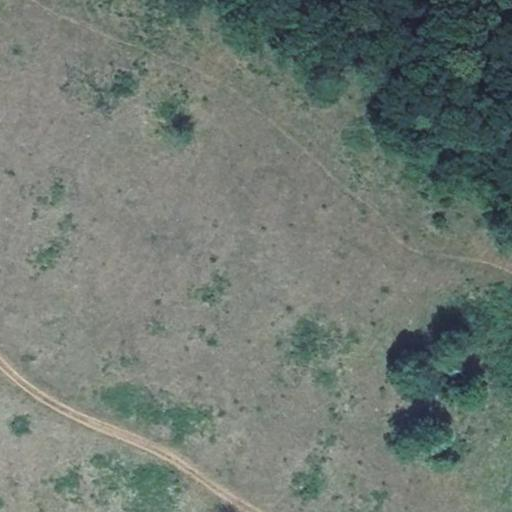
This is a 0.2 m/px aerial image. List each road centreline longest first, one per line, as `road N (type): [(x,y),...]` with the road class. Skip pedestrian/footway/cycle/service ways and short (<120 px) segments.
road 1 (track): [(0,358),(34,393),(181,459),(256,511)]
road 2 (track): [(511,116),(319,0)]
